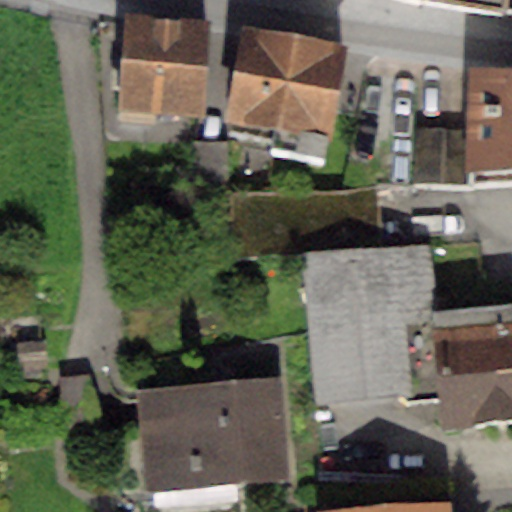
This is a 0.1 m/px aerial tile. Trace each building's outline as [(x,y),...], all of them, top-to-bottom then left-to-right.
[(213,25),(127,15),(116,105),(203,115),(213,25)] [(344,50),(241,30),(224,120),(326,140),(344,50)] [(511,70),(471,67),(469,131),(468,183),(511,177),(511,70)] [(469,131),(415,130),(414,181),(468,183),(469,131)] [(228,140),(192,142),(195,198),(231,197),(228,140)] [(302,256),(380,251),(377,189),(231,197),(235,259),(302,256)] [(380,251),(302,256),(314,405),(439,398),(431,330),(440,329),(438,311),(431,247),(380,251)] [(440,329),(431,330),(439,398),(443,426),(511,420),(511,304),(438,311),(440,329)] [(45,342),(20,343),(21,368),(46,367),(45,342)] [(87,378),(59,379),(60,412),(88,411),(87,378)] [(280,381),(135,391),(142,490),(286,479),(280,381)]
